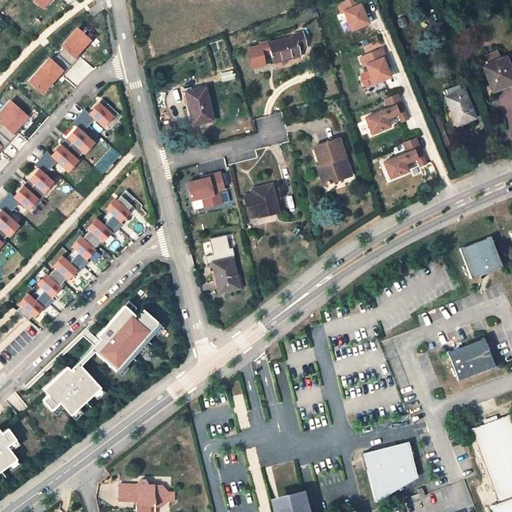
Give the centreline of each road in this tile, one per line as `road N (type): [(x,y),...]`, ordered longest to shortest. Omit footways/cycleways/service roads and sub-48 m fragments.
road 1 (primary): [(511,167),(383,227),(207,357)]
road 2 (primary): [(211,372),(389,241),(511,185)]
road 3 (residential): [(174,238),(140,255),(0,387)]
road 4 (primary): [(207,357),(67,472)]
road 5 (residential): [(0,183),(87,85),(102,73),(130,69)]
road 6 (primary): [(67,472),(211,372)]
road 7 (residential): [(153,166),(283,138)]
road 8 (residential): [(174,238),(207,357)]
